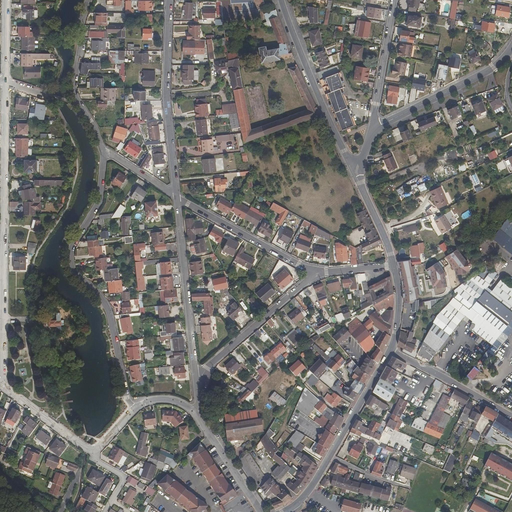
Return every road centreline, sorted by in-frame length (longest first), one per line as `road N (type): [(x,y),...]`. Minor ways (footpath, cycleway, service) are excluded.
road 1 (residential): [(5,82),(0,383)]
road 2 (residential): [(102,151),(99,200),(68,256),(107,311),(135,409)]
road 3 (residential): [(168,0),(166,96),(177,197)]
road 4 (tertiary): [(352,167),(280,0)]
road 5 (residential): [(177,197),(194,375)]
road 6 (residential): [(510,50),(484,73),(371,134)]
road 7 (residential): [(102,151),(72,83),(88,0)]
road 8 (residential): [(315,273),(194,375)]
road 9 (residential): [(177,197),(315,273)]
road 10 (tertiary): [(511,416),(391,349)]
road 11 (residential): [(394,0),(371,134)]
road 12 (tertiary): [(329,457),(391,349)]
road 13 (residential): [(193,411),(261,511)]
